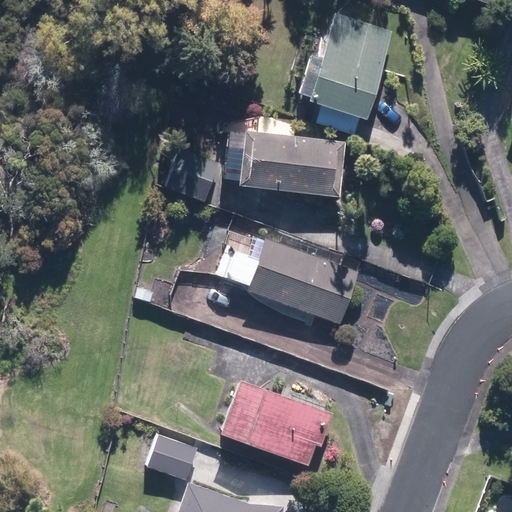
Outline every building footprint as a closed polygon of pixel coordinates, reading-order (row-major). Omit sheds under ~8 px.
[(362,119),(389,32),(332,15),(306,102),(362,119)] [(342,142),(242,131),(236,183),(336,195),(342,142)] [(178,151),(164,186),(201,200),(215,165),(178,151)] [(355,272),(263,239),(244,288),(337,322),(355,272)] [(236,376),(216,430),(303,462),(311,440),(318,442),(329,411),(236,376)] [(145,466),(184,479),(188,468),(211,476),(217,459),(194,450),(195,447),(157,433),(145,466)] [(278,511),(279,504),(246,501),(187,479),(173,511),(278,511)]
